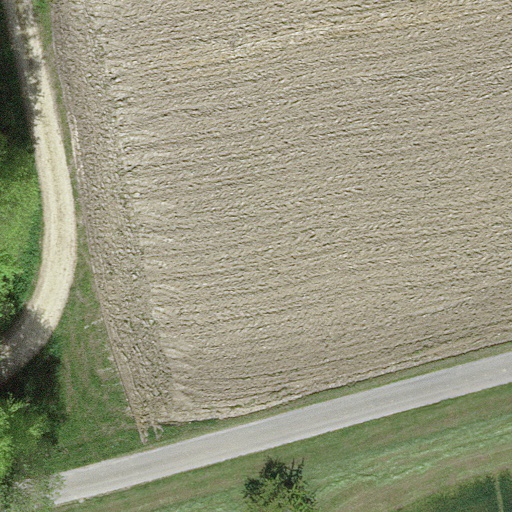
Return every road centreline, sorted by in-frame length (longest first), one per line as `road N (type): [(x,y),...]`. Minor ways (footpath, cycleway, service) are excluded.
road 1 (unclassified): [(511,364),(0,503)]
road 2 (track): [(0,347),(46,298),(62,210),(18,0)]
